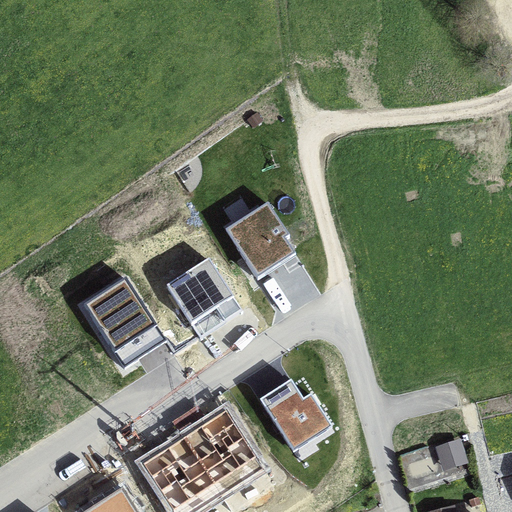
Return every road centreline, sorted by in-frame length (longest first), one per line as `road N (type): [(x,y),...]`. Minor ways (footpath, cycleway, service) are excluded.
road 1 (residential): [(0,498),(335,289),(399,511)]
road 2 (unknown): [(335,289),(325,134),(511,97)]
